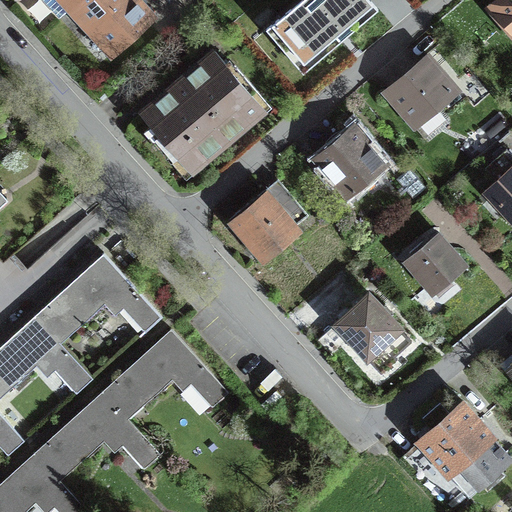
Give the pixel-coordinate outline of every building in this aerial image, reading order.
[(60,0),(47,0),(60,14),(68,8),(60,0)] [(123,0),(79,0),(71,7),(91,29),(123,0)] [(152,15),(138,0),(123,0),(91,29),(111,52),(152,15)] [(297,0),(266,26),(303,71),(379,9),(371,0),(297,0)] [(511,0),(499,0),(492,6),(511,29),(511,0)] [(262,106),(215,50),(142,112),(189,168),(262,106)] [(451,87),(428,61),(392,92),(414,118),(415,118),(426,131),(430,131),(443,121),(444,115),(433,103),(451,87)] [(352,125),(316,156),(338,182),(343,178),(353,190),(385,163),(352,125)] [(486,190),(511,219),(511,153),(507,148),(487,166),(498,179),(486,190)] [(409,167),(397,177),(402,185),(398,189),(401,194),(406,189),(413,197),(426,186),(409,167)] [(230,219),(251,245),(255,241),(264,252),(308,215),(298,203),(304,199),(297,190),(291,196),(278,180),(259,195),(263,200),(244,215),(240,210),(230,219)] [(409,260),(433,289),(463,264),(439,235),(409,260)] [(40,312),(66,341),(108,304),(117,314),(128,305),(148,328),(167,312),(111,249),(75,281),(40,312)] [(401,327),(369,292),(335,322),(381,372),(397,358),(395,355),(412,340),(400,328),(401,327)] [(0,347),(0,400),(41,365),(51,375),(59,368),(80,392),(97,377),(66,341),(40,312),(6,342),(0,347)] [(107,387),(132,415),(174,378),(183,389),(194,380),(214,403),(232,387),(178,325),(142,356),(107,387)] [(72,417),(38,447),(64,477),(107,439),(117,450),(125,443),(146,467),(163,451),(132,415),(107,387),(72,417)] [(511,458),(462,403),(450,414),(440,402),(423,418),(432,428),(420,439),(423,443),(403,461),(444,507),(465,489),(469,494),(511,458)] [(29,438),(0,404),(0,439),(12,453),(29,438)] [(94,511),(64,477),(38,447),(3,477),(0,480),(0,511),(26,511),(39,501),(48,511),(56,503),(64,511),(94,511)]
